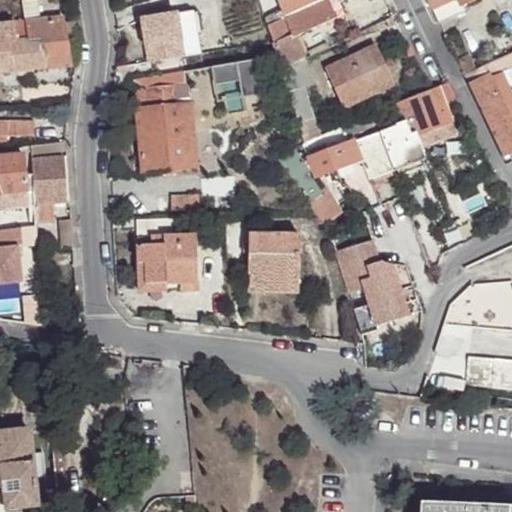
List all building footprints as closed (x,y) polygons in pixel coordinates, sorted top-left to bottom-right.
[(280,0),(285,8),(288,15),(321,0),(280,0)] [(326,0),(321,0),(288,15),(294,30),(297,35),(334,17),(326,0)] [(326,0),(334,17),(339,16),(345,13),(340,1),(339,0),(326,0)] [(450,0),(457,0),(460,5),(470,0),(428,0),(432,8),(450,0)] [(450,0),(432,8),(439,22),(462,11),(460,5),(457,0),(450,0)] [(264,18),(267,25),(288,15),(285,8),(264,18)] [(178,14),(185,56),(204,53),(197,11),(178,14)] [(140,20),(146,62),(185,56),(178,14),(140,20)] [(306,55),(307,55),(297,35),(294,30),(288,15),(267,25),(280,67),(306,55)] [(43,41),(48,68),(71,66),(61,18),(25,22),(29,43),(43,41)] [(0,73),(48,68),(43,41),(29,43),(25,22),(15,22),(9,24),(0,24),(0,73)] [(393,83),(375,46),(360,53),(349,58),(328,68),(345,105),(393,83)] [(511,53),(494,61),(490,63),(495,75),(511,67),(511,53)] [(298,121),(310,117),(314,115),(304,84),(302,78),(310,75),(306,55),(280,67),(298,121)] [(457,62),(464,75),(475,69),(471,59),(469,56),(457,62)] [(257,65),(213,70),(214,87),(236,85),(237,102),(260,100),(257,65)] [(464,75),(468,84),(489,73),(485,66),(475,69),(464,75)] [(197,169),(188,84),(184,85),(183,73),(135,78),(144,174),(197,169)] [(468,84),(503,158),(511,153),(511,121),(498,91),(493,84),(489,73),(468,84)] [(302,78),(304,84),(312,82),(310,75),(302,78)] [(449,80),(437,84),(438,88),(442,95),(454,91),(449,80)] [(498,91),(511,121),(511,94),(508,86),(502,89),(498,91)] [(438,88),(398,102),(406,121),(415,146),(455,132),(442,95),(438,88)] [(300,126),(305,143),(317,138),(310,117),(298,121),(300,126)] [(359,128),(356,121),(341,127),(345,135),(359,128)] [(415,146),(406,121),(379,130),(380,132),(394,171),(421,161),(415,146)] [(7,122),(7,136),(33,135),(33,122),(7,122)] [(380,132),(356,141),(362,159),(365,168),(369,180),(371,179),(394,171),(380,132)] [(314,156),(310,158),(316,175),(336,169),(362,159),(356,141),(328,151),(314,156)] [(65,142),(31,145),(32,154),(66,150),(65,142)] [(314,156),(328,151),(326,145),(311,150),(314,156)] [(277,159),(312,208),(322,222),(339,210),(310,170),(294,148),(277,159)] [(23,155),(0,156),(0,192),(27,190),(23,155)] [(33,160),(35,201),(52,200),(66,199),(63,157),(38,159),(33,160)] [(339,177),(365,168),(362,159),(336,169),(339,177)] [(353,193),(347,185),(339,190),(344,198),(353,193)] [(0,200),(28,198),(27,190),(0,192),(0,200)] [(52,200),(35,201),(36,214),(37,220),(53,220),(52,200)] [(61,219),(62,247),(73,247),(72,219),(61,219)] [(18,231),(0,232),(0,290),(21,290),(18,231)] [(248,233),(247,283),(297,284),(297,234),(248,233)] [(137,239),(139,286),(166,285),(182,284),(196,284),(195,236),(137,239)] [(374,241),(335,249),(362,335),(376,331),(375,326),(407,316),(394,264),(381,262),(374,241)] [(166,285),(139,286),(139,293),(167,291),(166,285)] [(466,385),(511,390),(511,362),(468,358),(466,385)] [(50,429),(28,430),(36,505),(57,503),(50,429)] [(36,505),(28,430),(0,432),(0,503),(5,503),(8,508),(36,505)] [(0,511),(5,511),(6,508),(8,508),(5,503),(0,503),(0,511)] [(418,511),(507,511),(508,507),(419,503),(418,511)]
